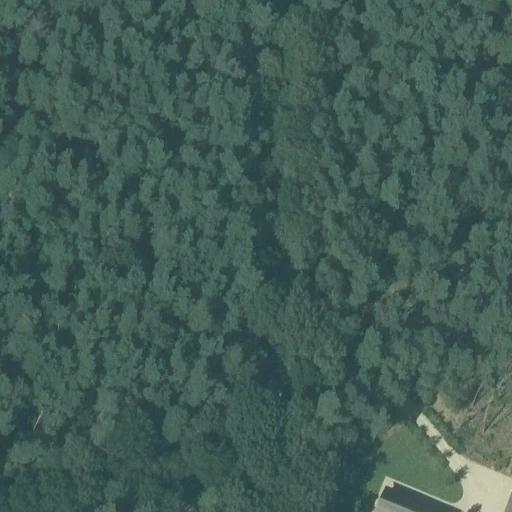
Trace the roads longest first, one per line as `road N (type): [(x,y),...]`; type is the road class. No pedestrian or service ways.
road 1 (unclassified): [(268,511),(279,0)]
road 2 (track): [(0,510),(270,452)]
